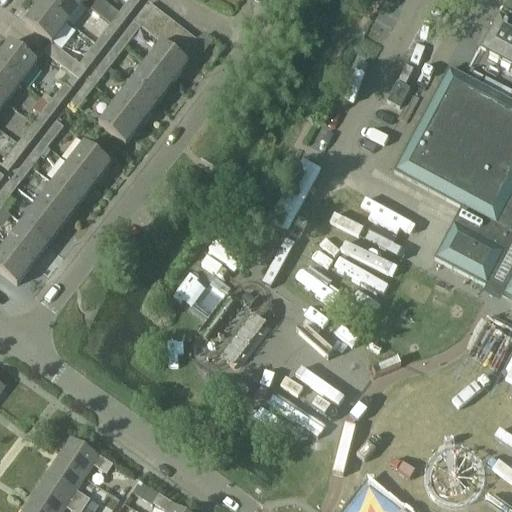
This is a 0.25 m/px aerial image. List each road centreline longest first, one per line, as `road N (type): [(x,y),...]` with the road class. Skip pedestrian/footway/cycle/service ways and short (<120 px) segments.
road 1 (residential): [(22,348),(272,0)]
road 2 (residential): [(429,220),(336,170),(425,0)]
road 3 (residential): [(245,511),(22,348)]
